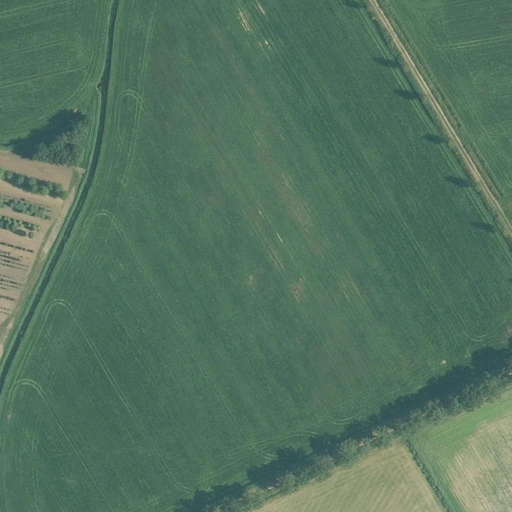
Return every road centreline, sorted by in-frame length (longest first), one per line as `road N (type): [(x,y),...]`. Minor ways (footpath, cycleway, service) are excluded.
road 1 (track): [(215,511),(511,371)]
road 2 (track): [(373,0),(511,230)]
